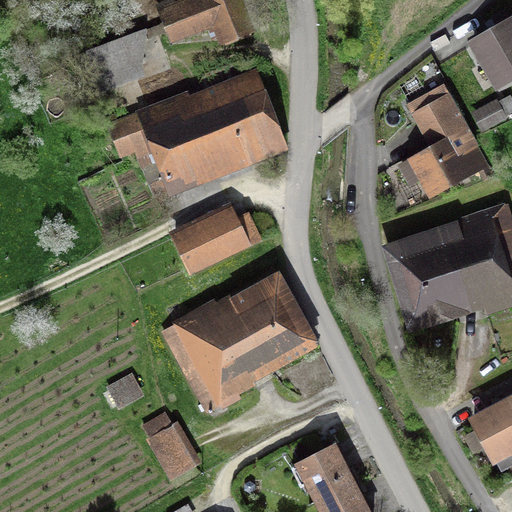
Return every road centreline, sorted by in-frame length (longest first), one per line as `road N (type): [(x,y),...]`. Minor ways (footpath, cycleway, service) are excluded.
road 1 (residential): [(488,511),(410,376),(373,258),(365,95)]
road 2 (residential): [(302,134),(299,267),(418,511)]
road 3 (track): [(0,312),(245,192),(298,185)]
road 4 (residential): [(365,95),(482,0)]
road 5 (residential): [(303,0),(302,134)]
